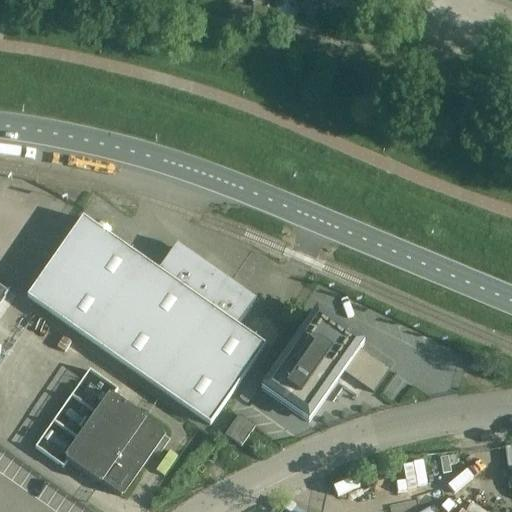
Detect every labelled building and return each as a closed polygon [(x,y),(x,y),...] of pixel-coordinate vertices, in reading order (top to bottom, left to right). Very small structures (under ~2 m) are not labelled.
[(346,8),(347,0),(323,0),(322,4),(346,8)] [(252,10),(242,8),(240,18),(250,20),(252,10)] [(265,10),(262,23),(272,25),(274,12),(265,10)] [(274,16),(272,25),(279,27),(280,17),(274,16)] [(311,23),(308,33),(316,35),(318,24),(311,23)] [(265,348),(237,328),(256,302),(176,246),(158,273),(82,220),(27,299),(210,427),(265,348)] [(363,345),(337,326),(335,329),(330,325),(332,323),(316,312),(260,391),(308,424),(325,400),(331,405),(350,378),(373,394),(389,372),(359,351),(363,345)] [(109,396),(64,460),(66,462),(99,486),(100,484),(120,498),(121,497),(123,499),(165,439),(163,437),(164,436),(144,422),(145,420),(111,397),(111,398),(109,396)] [(238,417),(224,437),(241,449),(255,428),(238,417)]
